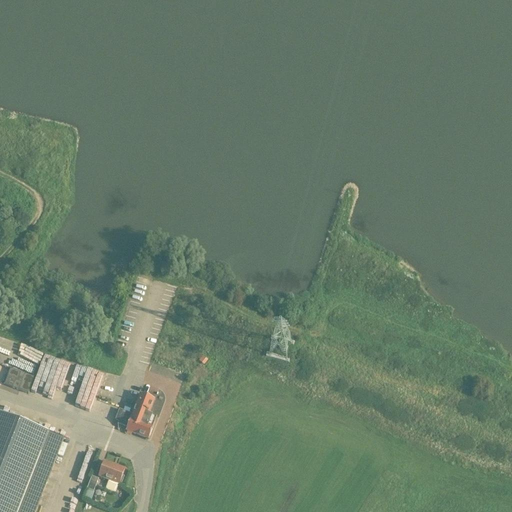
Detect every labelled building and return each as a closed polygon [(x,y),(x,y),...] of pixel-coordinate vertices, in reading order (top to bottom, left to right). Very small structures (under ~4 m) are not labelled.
[(134,283),(133,292),(146,294),(147,284),(134,283)] [(163,287),(158,303),(170,307),(175,292),(163,287)] [(133,349),(142,313),(125,308),(116,344),(133,349)] [(29,394),(35,378),(11,369),(5,385),(29,394)] [(143,387),(139,395),(132,415),(119,410),(115,421),(118,422),(117,425),(127,428),(126,432),(148,440),(153,427),(156,418),(152,416),(149,415),(155,400),(153,400),(156,392),(143,387)] [(0,511),(35,511),(63,439),(0,415),(0,511)] [(119,485),(119,483),(121,484),(123,477),(122,477),(124,470),(104,462),(98,478),(119,485)] [(99,480),(92,477),(87,490),(94,493),(99,480)]
